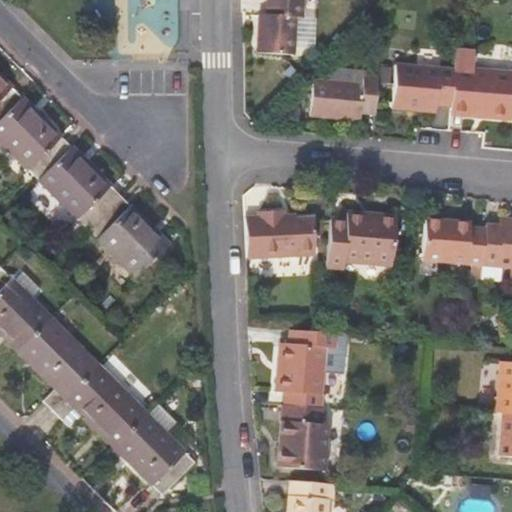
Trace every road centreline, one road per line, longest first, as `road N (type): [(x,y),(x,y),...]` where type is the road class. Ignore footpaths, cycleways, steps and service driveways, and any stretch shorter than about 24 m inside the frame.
road 1 (residential): [(216,154),(239,511)]
road 2 (residential): [(511,173),(216,154)]
road 3 (residential): [(0,21),(80,99),(146,137)]
road 4 (residential): [(218,0),(216,154)]
road 5 (residential): [(90,511),(0,421)]
